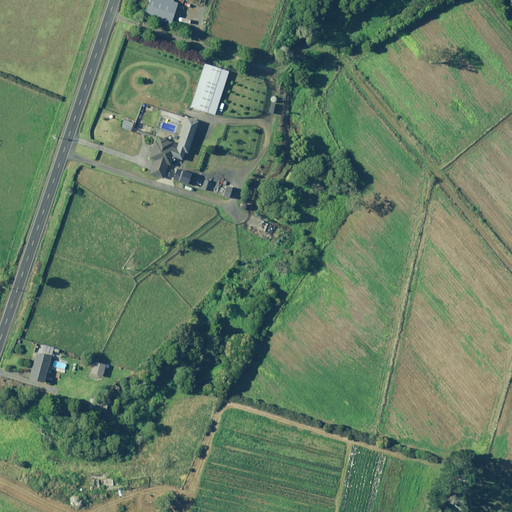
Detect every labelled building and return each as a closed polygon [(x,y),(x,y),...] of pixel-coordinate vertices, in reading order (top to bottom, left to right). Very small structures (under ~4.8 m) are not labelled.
[(173,0),(150,0),(145,15),(171,24),(178,3),(174,1),(173,0)] [(191,107),(215,115),(220,116),(223,107),(218,105),(229,71),(205,64),(191,107)] [(283,80),(275,74),(273,78),(281,83),(283,80)] [(199,121),(187,117),(178,144),(157,137),(149,158),(154,160),(149,174),(163,179),(168,164),(171,165),(173,157),(186,161),(199,121)] [(176,168),(172,180),(189,186),(193,174),(176,168)] [(234,185),(227,183),(223,196),(229,198),(234,185)] [(51,356),(36,353),(29,378),(51,384),(52,380),(45,378),(51,356)] [(106,364),(94,361),(91,373),(103,376),(106,364)] [(51,478),(36,474),(33,486),(48,490),(51,478)] [(98,478),(98,487),(118,486),(118,476),(98,478)]
